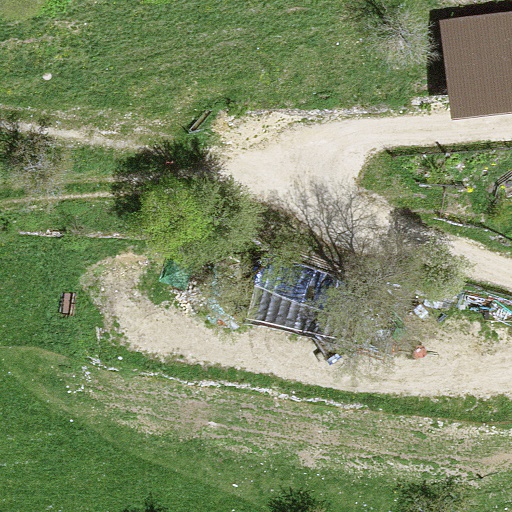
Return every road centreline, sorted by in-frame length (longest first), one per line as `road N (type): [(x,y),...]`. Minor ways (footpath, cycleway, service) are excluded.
road 1 (track): [(511,267),(254,170)]
road 2 (track): [(254,170),(511,117)]
road 3 (track): [(254,170),(0,123)]
